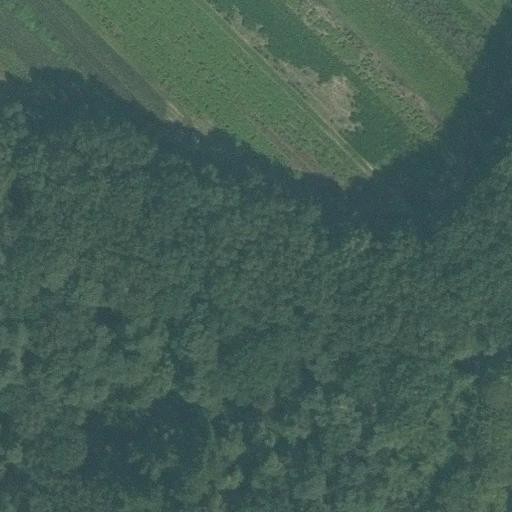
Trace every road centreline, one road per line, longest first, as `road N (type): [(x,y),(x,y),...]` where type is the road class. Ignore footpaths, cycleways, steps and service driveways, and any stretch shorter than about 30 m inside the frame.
road 1 (track): [(0,258),(376,338),(492,340)]
road 2 (unclassified): [(401,511),(511,307)]
